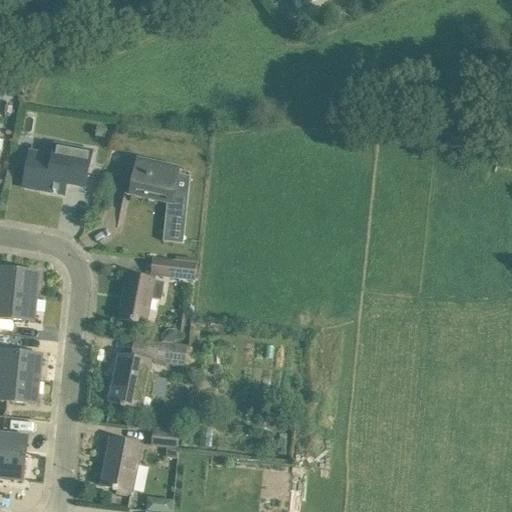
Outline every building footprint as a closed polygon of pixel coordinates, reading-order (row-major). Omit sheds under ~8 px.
[(511,119),(473,120),(474,142),(511,141),(511,119)] [(29,155),(24,186),(25,187),(26,185),(49,189),(48,191),(64,194),(66,184),(86,188),(93,152),(57,145),(54,159),(29,155)] [(138,159),(130,196),(131,196),(132,191),(168,199),(163,242),(183,244),(189,178),(177,176),(179,168),(138,159)] [(153,278),(193,282),(194,266),(154,262),(153,278)] [(0,293),(37,297),(40,273),(0,268),(0,293)] [(119,320),(146,325),(151,299),(162,302),(165,284),(155,282),(155,281),(127,276),(119,320)] [(0,318),(35,322),(37,297),(0,293),(0,318)] [(176,344),(177,329),(168,328),(162,334),(161,343),(176,344)] [(185,347),(159,344),(156,364),(183,367),(185,347)] [(0,376),(40,380),(43,355),(0,350),(0,376)] [(111,403),(141,408),(143,397),(155,399),(160,377),(148,374),(150,362),(120,356),(111,403)] [(40,380),(0,376),(0,401),(38,405),(40,380)] [(167,448),(165,458),(176,460),(179,434),(154,431),(153,446),(167,448)] [(3,434),(0,461),(0,479),(23,482),(28,436),(3,434)] [(102,487),(132,493),(142,446),(111,440),(102,487)] [(171,511),(173,500),(165,500),(163,511),(171,511)]
